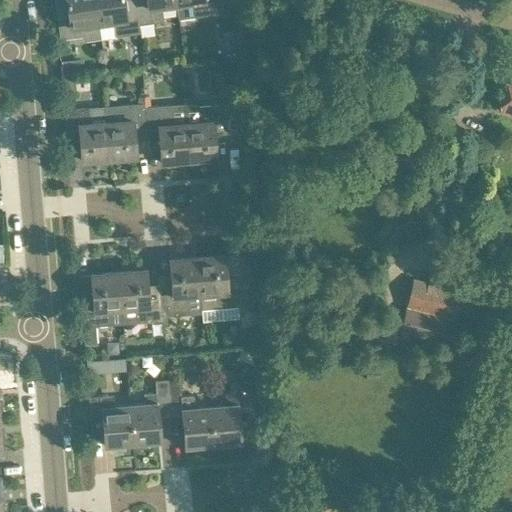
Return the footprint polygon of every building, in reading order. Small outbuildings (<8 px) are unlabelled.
[(83,25),(99,22),(95,0),(66,0),(69,16),(57,17),(61,44),(85,40),(83,25)] [(123,0),(95,0),(99,22),(101,38),(116,36),(140,32),(136,6),(124,8),(123,0)] [(135,0),(136,6),(139,24),(164,21),(161,5),(176,3),(175,0),(135,0)] [(175,0),(176,3),(191,1),(193,17),(218,13),(216,0),(175,0)] [(235,57),(213,59),(214,73),(223,72),(236,71),(235,57)] [(511,112),(511,75),(508,75),(499,109),(511,112)] [(138,102),(105,105),(109,158),(136,155),(135,135),(146,134),(147,147),(148,147),(143,95),(137,96),(138,102)] [(149,95),(143,95),(148,147),(148,142),(159,141),(160,146),(161,161),(189,159),(184,103),(178,103),(171,104),(150,106),(149,95)] [(192,104),(184,103),(189,159),(216,157),(215,141),(215,136),(226,135),(226,140),(228,140),(228,139),(240,138),(236,98),(224,103),(198,105),(192,104)] [(81,160),(109,158),(105,105),(91,106),(71,108),(64,109),(67,146),(68,145),(68,141),(80,140),(81,160)] [(224,254),(197,257),(200,293),(201,307),(238,304),(253,303),(250,264),(244,265),(245,273),(238,274),(226,274),(224,254)] [(187,294),(200,293),(197,257),(169,259),(171,279),(159,280),(162,320),(163,324),(167,324),(167,316),(188,314),(187,294)] [(146,269),(118,271),(122,307),(123,323),(136,322),(156,321),(162,320),(159,280),(159,275),(158,275),(159,283),(159,288),(148,289),(147,284),(146,269)] [(78,274),(84,343),(97,342),(95,326),(110,324),(108,309),(122,307),(118,271),(91,273),(93,294),(81,295),(79,274),(78,274)] [(453,326),(462,291),(413,278),(404,313),(402,320),(451,333),(453,326)] [(243,333),(245,346),(258,345),(256,332),(243,333)] [(165,353),(152,354),(152,359),(160,367),(166,367),(165,353)] [(99,360),(86,361),(87,374),(100,373),(99,360)] [(193,394),(181,395),(180,378),(167,379),(168,396),(170,416),(182,415),(185,446),(198,445),(198,443),(213,442),(209,405),(194,406),(193,394)] [(168,396),(167,379),(155,380),(156,392),(144,393),(144,402),(129,404),(132,440),(159,438),(159,440),(160,440),(157,397),(168,396)] [(249,394),(248,385),(248,380),(235,381),(236,393),(230,393),(225,394),(226,403),(209,405),(213,442),(229,440),(229,442),(229,452),(249,452),(243,427),(250,427),(248,417),(248,415),(253,414),(249,399),(249,394)] [(117,442),(132,440),(129,404),(114,405),(113,393),(88,395),(90,415),(92,436),(104,435),(105,445),(117,444),(117,442)] [(225,468),(201,472),(204,487),(227,483),(225,468)]
